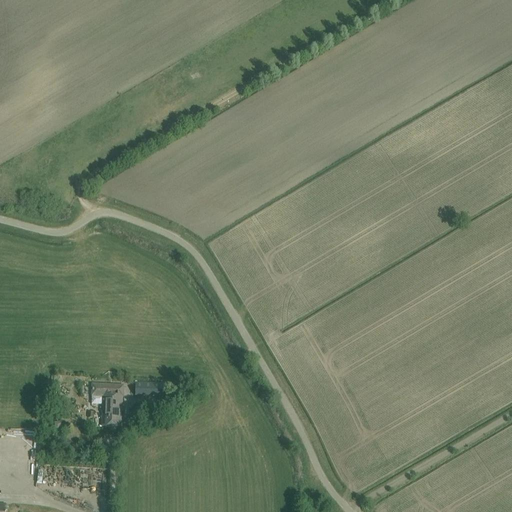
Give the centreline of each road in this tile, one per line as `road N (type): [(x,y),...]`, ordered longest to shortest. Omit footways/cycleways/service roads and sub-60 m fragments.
road 1 (unclassified): [(350,511),(329,490),(205,267),(182,241),(110,212),(59,233),(0,218)]
road 2 (track): [(91,217),(80,194),(87,178),(394,0)]
road 3 (track): [(349,511),(511,415)]
